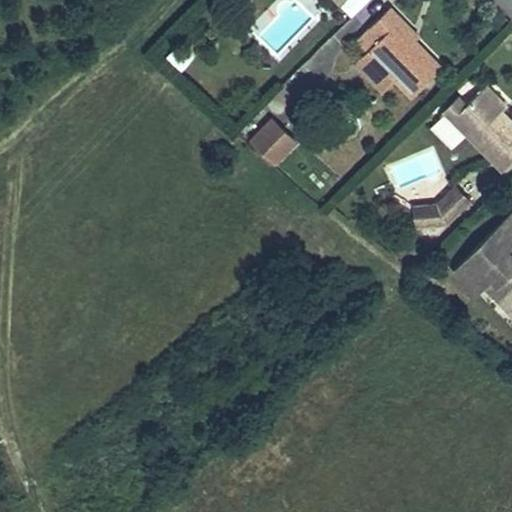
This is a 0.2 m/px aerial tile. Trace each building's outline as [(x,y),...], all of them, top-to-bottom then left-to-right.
[(344,0),(356,11),(367,0),(344,0)] [(356,64),(382,92),(396,78),(413,96),(443,67),(416,39),(399,21),(402,18),(390,6),(357,38),(370,51),(356,64)] [(399,21),(416,39),(419,36),(402,18),(399,21)] [(184,65),(190,53),(172,43),(165,56),(184,65)] [(482,89),(502,109),(507,105),(486,84),(482,89)] [(467,133),(503,170),(511,161),(511,119),(502,109),(482,89),(466,104),(452,118),(467,133)] [(452,148),(467,133),(452,118),(466,104),(459,97),(441,115),(442,116),(431,127),(452,148)] [(251,140),(276,164),(297,141),(272,117),(251,140)] [(413,206),(415,226),(447,222),(469,200),(455,186),(438,203),(413,206)] [(511,210),(454,268),(478,292),(493,277),(511,296),(511,252),(508,249),(511,244),(511,210)] [(486,284),(511,310),(511,296),(493,277),(486,284)]
